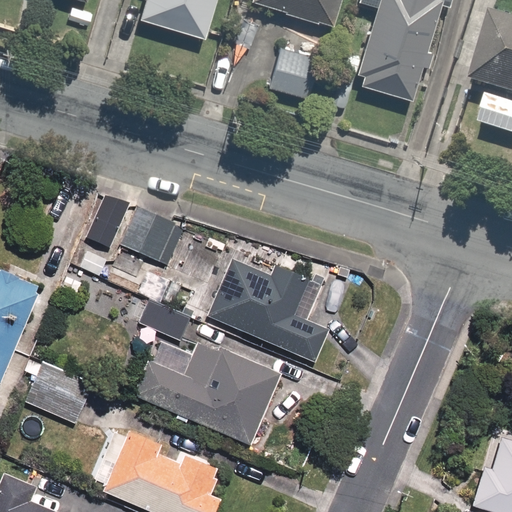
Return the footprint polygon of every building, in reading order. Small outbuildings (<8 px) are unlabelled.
[(140,0),(135,20),(198,37),(208,0),(140,0)] [(338,0),(257,0),(332,22),(338,0)] [(361,50),(353,77),(413,94),(439,0),(368,0),(355,48),(361,50)] [(511,14),(491,9),(470,84),(511,95),(511,14)] [(311,50),(275,42),(265,84),(300,93),(311,50)] [(128,209),(102,195),(81,234),(107,248),(128,209)] [(187,227),(133,199),(113,239),(167,266),(187,227)] [(315,288),(274,270),(272,277),(234,260),(230,269),(222,266),(200,317),(307,362),(322,327),(302,319),(315,288)] [(0,267),(0,362),(37,284),(0,267)] [(192,317),(143,296),(131,324),(180,345),(192,317)] [(281,374),(197,337),(181,373),(149,359),(133,396),(249,448),(281,374)] [(90,373),(49,355),(27,404),(68,422),(90,373)] [(0,434),(12,406),(0,401),(0,434)] [(211,490),(222,466),(121,421),(93,484),(156,511),(210,511),(219,494),(211,490)] [(511,511),(511,435),(491,429),(468,508),(481,511),(511,511)] [(31,498),(34,490),(0,475),(0,511),(58,511),(59,511),(31,498)]
